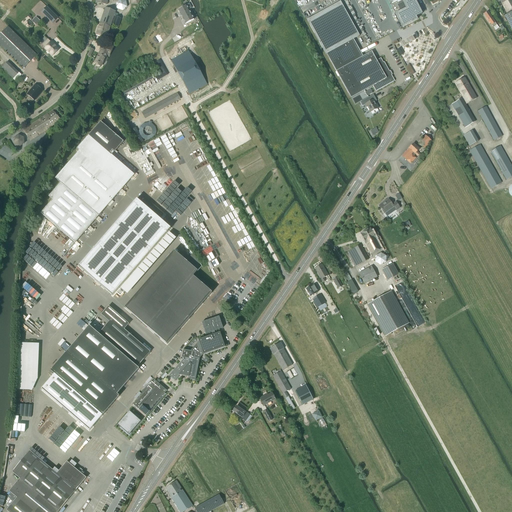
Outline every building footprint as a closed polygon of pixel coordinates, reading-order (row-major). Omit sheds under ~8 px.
[(123,11),(127,7),(126,1),(122,0),(119,0),(116,3),(117,9),(123,11)] [(402,27),(417,19),(416,17),(422,14),(417,4),(415,0),(401,0),(404,4),(406,8),(395,14),(402,27)] [(511,0),(499,0),(502,4),(506,12),(511,9),(511,0)] [(326,55),(326,54),(351,98),(373,86),(376,91),(395,81),(384,62),(383,63),(381,58),(376,61),(372,52),(363,57),(353,40),(360,36),(340,2),(307,20),(326,55)] [(186,6),(177,11),(185,26),(194,20),(194,19),(189,11),(189,10),(191,9),(189,4),(186,5),(186,6)] [(41,12),(52,23),(58,18),(46,7),(41,12)] [(118,27),(121,18),(117,17),(118,14),(115,13),(115,11),(105,8),(96,35),(106,38),(114,16),(115,16),(112,25),(118,27)] [(495,30),(499,28),(487,12),(484,14),(495,30)] [(0,45),(23,68),(36,55),(7,27),(0,34),(0,45)] [(51,42),(47,39),(42,45),(45,48),(52,55),(58,49),(51,42)] [(108,51),(110,47),(104,45),(102,49),(101,51),(95,63),(100,66),(106,54),(109,55),(110,52),(108,51)] [(171,61),(189,94),(207,84),(188,51),(171,61)] [(13,79),(19,73),(7,62),(2,67),(13,79)] [(467,104),(476,98),(465,78),(455,83),(467,104)] [(35,101),(43,91),(35,84),(27,94),(35,101)] [(176,95),(142,114),(145,118),(179,99),(176,95)] [(376,101),(373,95),(360,102),(362,106),(365,105),(370,113),(379,108),(375,102),(376,101)] [(475,122),(462,99),(451,104),(461,122),(466,119),(469,125),(475,122)] [(494,140),(502,136),(486,107),(478,111),(494,140)] [(55,124),(60,119),(53,111),(48,114),(44,117),(23,131),(30,141),(55,124)] [(52,200),(40,214),(75,244),(99,216),(98,216),(134,175),(111,155),(123,142),(100,122),(76,149),(79,151),(55,178),(60,183),(48,197),(52,200)] [(24,141),(21,136),(16,136),(13,141),(16,146),(22,146),(24,141)] [(419,143),(425,149),(432,142),(425,136),(419,143)] [(418,157),(420,154),(417,152),(419,149),(413,143),(408,148),(409,149),(402,156),(410,164),(416,158),(413,156),(415,154),(418,157)] [(491,189),(502,183),(480,145),(469,151),(491,189)] [(501,171),(506,180),(511,176),(511,171),(509,166),(511,165),(500,146),(490,152),(501,171)] [(136,199),(78,266),(112,296),(170,228),(159,218),(163,214),(145,198),(141,203),(136,199)] [(396,210),(400,208),(396,202),(392,205),(388,199),(379,206),(384,213),(393,207),(396,210)] [(380,237),(378,233),(374,236),(370,228),(360,234),(372,254),(381,249),(376,239),(380,237)] [(363,263),(368,260),(360,245),(355,248),(347,252),(355,266),(363,262),(363,263)] [(167,259),(209,296),(212,293),(193,277),(197,271),(174,251),(167,259)] [(167,259),(160,267),(202,304),(209,296),(167,259)] [(328,275),(322,264),(315,268),(322,280),(323,283),(326,281),(324,278),(328,275)] [(393,264),(382,270),(387,281),(398,275),(393,264)] [(365,284),(377,277),(371,266),(359,273),(365,284)] [(153,276),(195,312),(201,306),(204,309),(205,307),(202,304),(160,267),(153,276)] [(146,284),(188,320),(195,312),(153,276),(146,284)] [(338,288),(342,286),(337,277),(333,279),(338,288)] [(139,292),(181,328),(188,320),(146,284),(139,292)] [(318,292),(316,288),(314,284),(306,289),(310,296),(318,292)] [(132,300),(174,336),(181,328),(139,292),(132,300)] [(386,336),(408,323),(390,292),(368,304),(386,336)] [(318,308),(325,303),(320,295),(312,299),(318,308)] [(174,336),(132,300),(125,308),(167,344),(174,336)] [(107,325),(144,359),(150,352),(124,330),(129,324),(108,307),(101,315),(109,322),(107,325)] [(99,334),(89,326),(87,328),(116,355),(119,352),(137,368),(144,359),(107,325),(99,334)] [(87,328),(81,336),(78,340),(108,367),(111,363),(110,362),(116,355),(87,328)] [(183,360),(169,376),(175,381),(180,375),(182,375),(182,376),(186,377),(186,376),(188,377),(188,379),(195,380),(199,359),(203,354),(225,347),(220,332),(198,340),(199,342),(190,352),(183,350),(181,358),(185,359),(185,361),(183,360)] [(108,367),(78,340),(68,351),(98,378),(108,367)] [(283,371),(292,365),(283,349),(284,349),(281,343),(270,349),(273,355),(274,355),(283,371)] [(59,362),(110,406),(119,397),(67,352),(59,362)] [(59,362),(51,371),(54,374),(55,375),(72,389),(102,416),(110,406),(59,362)] [(159,378),(165,371),(163,369),(157,376),(159,378)] [(283,393),(290,389),(281,372),(273,376),(283,393)] [(54,374),(41,389),(89,431),(102,416),(72,389),(55,375),(54,374)] [(303,405),(313,399),(304,384),(298,387),(299,389),(295,391),(303,405)] [(264,406),(275,400),(272,393),(265,396),(265,395),(260,398),(264,406)] [(242,418),(246,413),(237,406),(233,411),(242,418)] [(127,409),(114,424),(117,427),(126,434),(138,419),(127,409)] [(268,422),(272,420),(267,410),(263,412),(268,422)] [(245,422),(250,415),(246,412),(242,419),(245,422)] [(8,511),(57,511),(59,511),(86,478),(67,462),(57,474),(30,452),(13,472),(20,479),(9,492),(17,498),(7,511),(8,511)] [(165,488),(175,504),(180,511),(183,511),(192,506),(176,481),(165,488)] [(219,495),(202,504),(195,508),(196,511),(210,511),(224,504),(219,495)]
